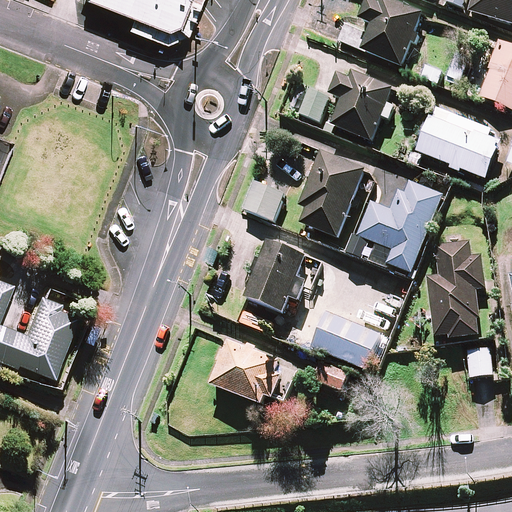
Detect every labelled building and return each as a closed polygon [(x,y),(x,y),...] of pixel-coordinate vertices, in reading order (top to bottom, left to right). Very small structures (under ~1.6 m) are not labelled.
[(119,0),(172,21),(180,0),(119,0)] [(370,37),(357,31),(347,27),(340,44),(402,71),(424,20),(376,0),(370,0),(360,26),(372,31),(370,37)] [(468,0),(449,0),(447,5),(464,11),(468,0)] [(511,0),(474,0),(470,16),(511,28),(511,0)] [(511,53),(500,49),(481,102),(511,112),(511,53)] [(461,88),(470,65),(457,60),(448,83),(461,88)] [(445,76),(428,68),(422,83),(439,90),(445,76)] [(393,92),(354,77),(351,85),(339,80),(331,101),(343,105),(333,131),(373,146),(383,121),(390,123),(395,110),(388,108),(393,92)] [(330,100),(310,92),(300,119),(320,126),(330,100)] [(93,228),(125,154),(47,120),(15,194),(93,228)] [(500,146),(431,122),(418,158),(487,183),(500,146)] [(366,174),(322,157),(301,211),(308,214),(302,229),(339,243),(366,174)] [(253,184),(243,214),(276,225),(286,195),(253,184)] [(406,197),(399,194),(391,214),(373,207),(360,240),(394,254),(389,269),(412,278),(444,198),(411,185),(406,197)] [(430,282),(433,341),(449,341),(449,344),(478,343),(476,293),(485,293),(484,262),(473,263),(472,246),(438,248),(439,282),(430,282)] [(307,262),(269,247),(247,303),(284,318),(290,302),(299,306),(307,286),(298,283),(307,262)] [(0,324),(0,312),(12,283),(0,278),(0,361),(14,367),(15,364),(51,378),(76,313),(38,298),(24,334),(0,324)] [(381,339),(327,317),(313,352),(367,373),(381,339)] [(278,365),(227,347),(211,390),(262,409),(265,400),(275,403),(283,381),(274,378),(278,365)] [(493,379),(490,351),(468,353),(470,381),(493,379)]
